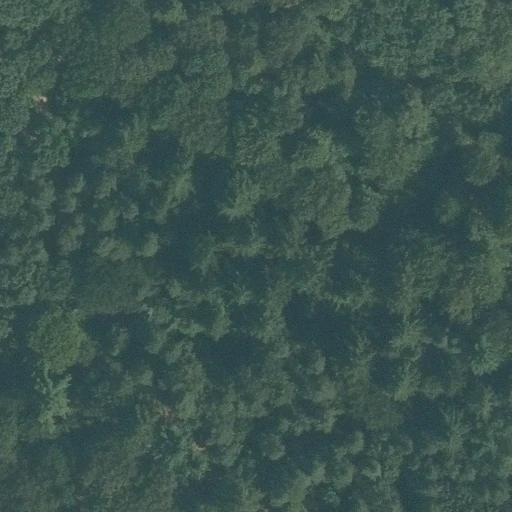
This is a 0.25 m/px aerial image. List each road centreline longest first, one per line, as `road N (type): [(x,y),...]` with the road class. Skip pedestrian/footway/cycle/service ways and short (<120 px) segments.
road 1 (track): [(0,6),(511,305)]
road 2 (track): [(0,324),(216,477)]
